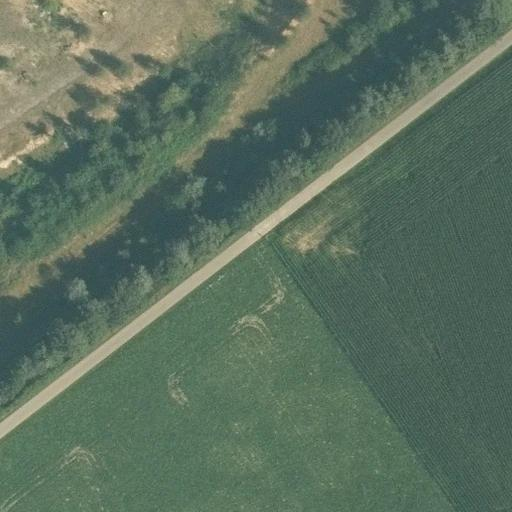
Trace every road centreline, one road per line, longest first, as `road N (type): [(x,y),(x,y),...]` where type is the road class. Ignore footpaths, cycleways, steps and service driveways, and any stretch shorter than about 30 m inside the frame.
road 1 (unclassified): [(0,429),(511,35)]
road 2 (track): [(464,0),(239,140),(0,329)]
road 3 (track): [(157,0),(0,128)]
